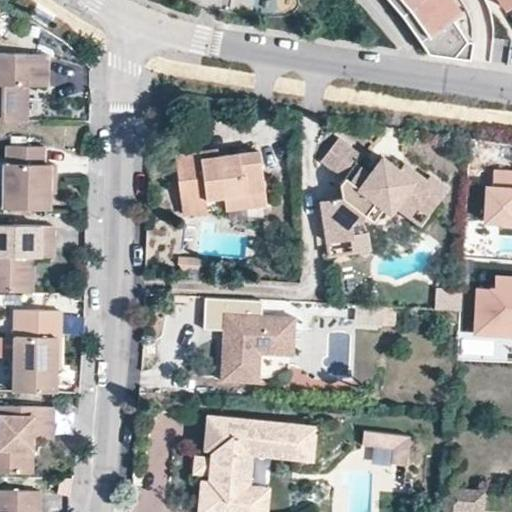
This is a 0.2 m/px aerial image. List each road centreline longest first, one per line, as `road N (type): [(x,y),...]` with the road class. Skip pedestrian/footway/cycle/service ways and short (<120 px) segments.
road 1 (residential): [(97,511),(117,323),(132,13)]
road 2 (residential): [(511,87),(250,48),(132,13)]
